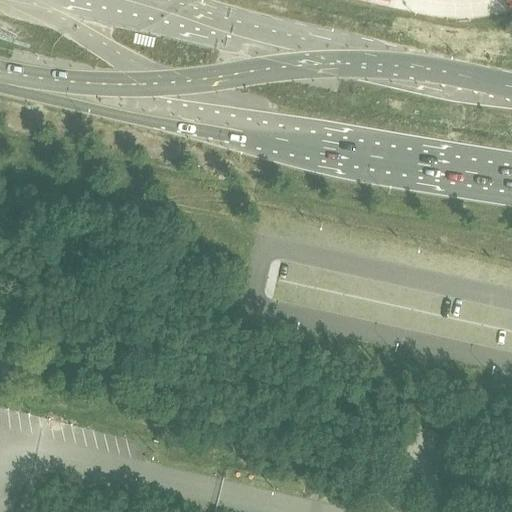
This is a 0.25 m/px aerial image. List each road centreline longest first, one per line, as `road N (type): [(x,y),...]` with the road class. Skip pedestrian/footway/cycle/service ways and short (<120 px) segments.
road 1 (primary): [(0,75),(240,130),(511,179)]
road 2 (primary): [(511,85),(129,0)]
